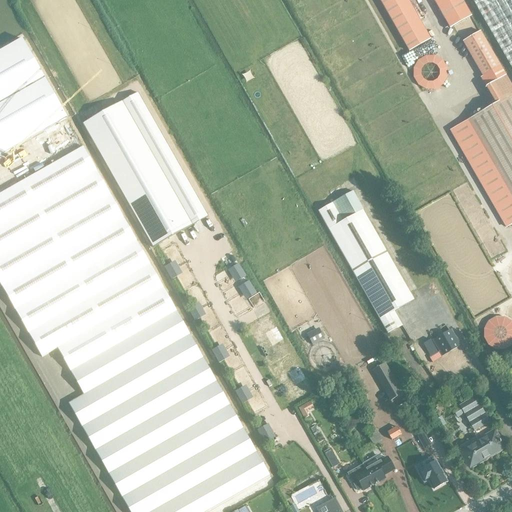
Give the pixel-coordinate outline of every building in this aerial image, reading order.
[(407,0),(379,0),(409,52),(430,39),(407,0)] [(471,16),(461,0),(433,0),(450,28),(471,16)] [(511,0),(472,0),(511,70),(511,0)] [(480,32),(463,42),(483,76),(500,66),(480,32)] [(22,39),(0,51),(0,155),(67,118),(22,39)] [(446,88),(447,56),(415,56),(415,87),(446,88)] [(486,87),(496,104),(511,95),(511,86),(506,76),(486,87)] [(208,217),(137,93),(83,123),(153,247),(192,225),(207,217),(208,217)] [(511,95),(496,104),(451,130),(506,227),(511,224),(511,95)] [(70,372),(70,371),(176,311),(83,147),(0,193),(0,283),(42,357),(57,348),(70,372)] [(363,208),(352,190),(332,202),(342,220),(363,208)] [(379,319),(387,333),(396,327),(397,328),(402,325),(394,310),(414,299),(363,209),(343,222),(342,220),(332,202),(317,211),(379,319)] [(172,278),(183,272),(176,260),(165,266),(172,278)] [(201,304),(191,309),(195,319),(206,315),(201,304)] [(70,371),(81,390),(83,395),(189,335),(176,311),(70,371)] [(511,343),(511,321),(507,312),(481,326),(494,352),(511,343)] [(272,326),(256,335),(274,367),(290,358),(272,326)] [(319,328),(307,334),(312,345),(325,339),(319,328)] [(442,356),(458,347),(449,331),(433,340),(442,356)] [(189,335),(83,395),(68,403),(130,511),(205,511),(269,476),(189,335)] [(212,349),(220,362),(230,355),(223,343),(212,349)] [(402,393),(385,364),(374,370),(391,400),(402,393)] [(301,368),(281,379),(287,389),(306,379),(301,368)] [(235,390),(243,403),(254,397),(246,384),(235,390)] [(458,406),(459,406),(474,432),(490,422),(474,396),(458,406)] [(310,402),(298,408),(304,419),(309,416),(306,411),(307,410),(313,406),(310,402)] [(441,416),(435,419),(440,428),(446,424),(441,416)] [(264,440),(275,434),(269,422),(258,428),(264,440)] [(315,426),(310,429),(314,436),(321,433),(319,431),(318,431),(315,426)] [(365,431),(368,437),(373,445),(377,443),(382,440),(373,426),(366,430),(365,431)] [(398,427),(387,433),(391,440),(402,434),(398,427)] [(494,430),(459,450),(469,468),(504,448),(494,430)] [(423,433),(417,437),(424,448),(429,444),(423,433)] [(334,469),(343,464),(338,457),(337,457),(334,452),(336,451),(334,447),(325,452),(326,456),(334,469)] [(383,475),(393,469),(387,458),(382,461),(379,456),(363,465),(366,470),(374,484),(384,478),(383,475)] [(432,456),(415,465),(424,482),(429,480),(434,489),(447,482),(445,479),(448,477),(443,468),(440,470),(432,456)] [(356,476),(355,476),(363,490),(374,484),(366,470),(363,472),(360,467),(353,471),(356,476)] [(341,511),(334,499),(325,504),(329,511),(341,511)]
